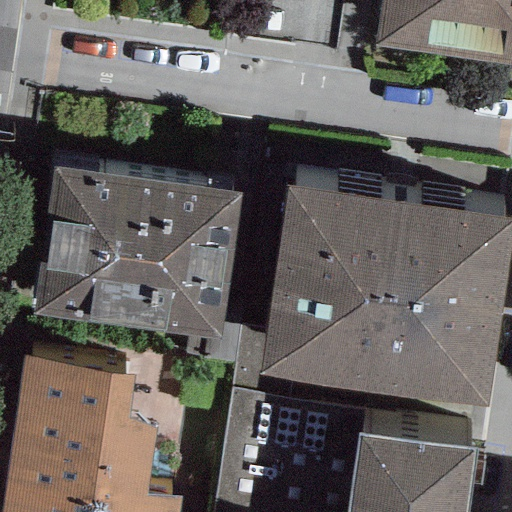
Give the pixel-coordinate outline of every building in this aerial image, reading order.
[(511,0),(380,0),(374,41),(511,61),(511,0)] [(237,194),(50,165),(29,309),(216,337),(237,194)] [(397,201),(284,185),(264,330),(239,327),(231,392),(289,400),(292,376),(371,388),(397,201)] [(511,216),(397,201),(371,388),(486,404),(511,216)] [(133,370),(23,355),(6,473),(146,493),(156,421),(126,416),(133,370)] [(289,400),(231,392),(212,511),(465,511),(475,446),(360,428),(362,411),(289,400)] [(146,493),(6,473),(0,511),(176,511),(179,498),(146,493)]
